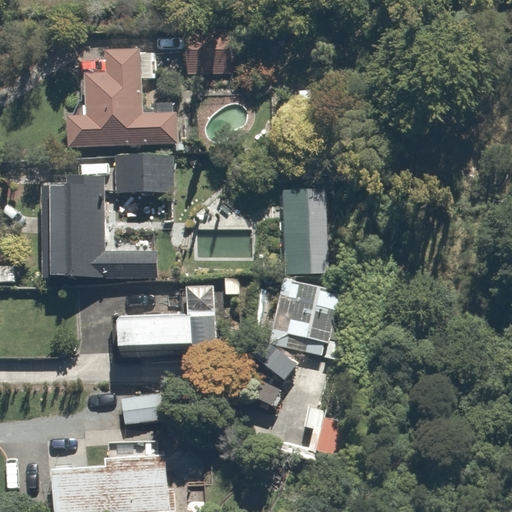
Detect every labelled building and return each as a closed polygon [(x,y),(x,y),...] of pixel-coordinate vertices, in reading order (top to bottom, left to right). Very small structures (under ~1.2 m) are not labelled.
[(190,37),(191,75),(230,74),(229,36),(190,37)] [(159,85),(159,56),(111,56),(111,79),(88,79),(87,122),(72,122),(72,149),(179,150),(179,104),(147,104),(147,85),(159,85)] [(180,152),(117,157),(121,206),(184,201),(180,152)] [(332,188),(288,187),(287,265),(330,266),(332,188)] [(109,195),(60,194),(58,286),(164,288),(164,253),(108,252),(109,195)] [(280,287),(259,285),(254,336),(276,338),(280,287)] [(343,300),(297,286),(282,334),(328,348),(343,300)] [(213,300),(128,312),(135,366),(220,354),(213,300)] [(113,476),(55,480),(57,511),(173,511),(169,450),(111,454),(113,476)]
